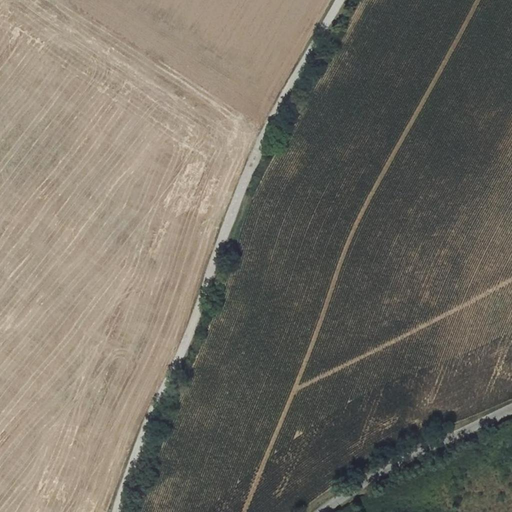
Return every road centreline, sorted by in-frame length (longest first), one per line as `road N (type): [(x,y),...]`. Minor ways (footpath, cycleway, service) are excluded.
road 1 (track): [(340,0),(240,189),(117,511)]
road 2 (unclassified): [(320,511),(413,452),(511,408)]
